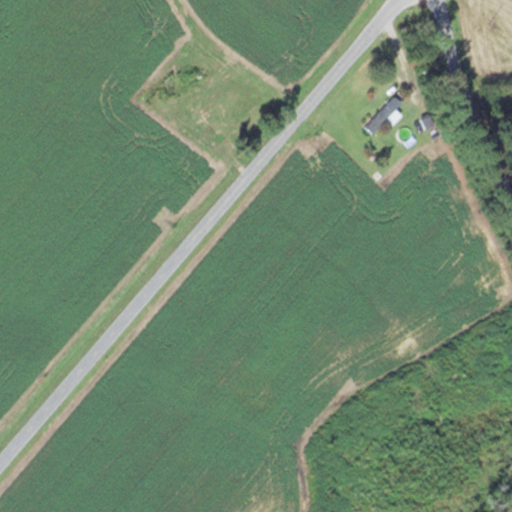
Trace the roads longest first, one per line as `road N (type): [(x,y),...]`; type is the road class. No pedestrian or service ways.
road 1 (residential): [(0,468),(402,0)]
road 2 (residential): [(511,202),(473,121),(439,0)]
